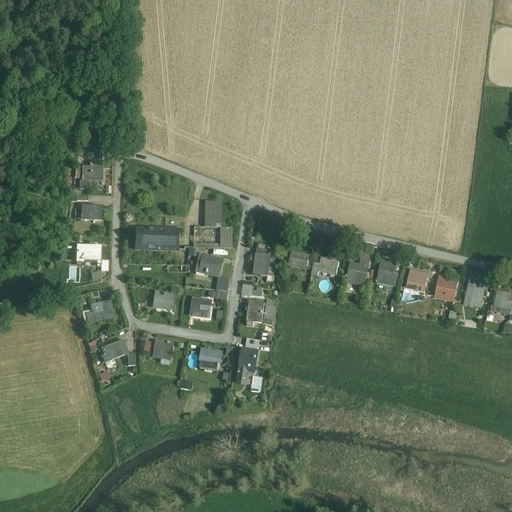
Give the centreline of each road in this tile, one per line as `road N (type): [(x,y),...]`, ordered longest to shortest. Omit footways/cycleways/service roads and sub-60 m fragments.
road 1 (residential): [(119,150),(115,273),(131,322),(222,340),(230,333),(249,201)]
road 2 (unclassified): [(249,201),(296,220),(511,270)]
road 3 (unclassified): [(119,150),(249,201)]
